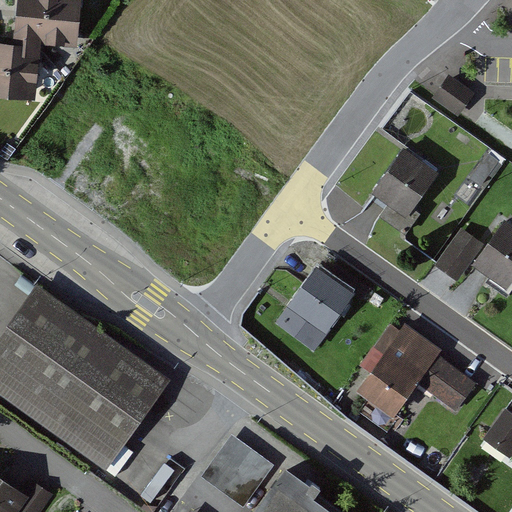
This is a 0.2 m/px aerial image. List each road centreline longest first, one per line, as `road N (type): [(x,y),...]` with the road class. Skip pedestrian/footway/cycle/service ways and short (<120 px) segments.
road 1 (secondary): [(435,511),(193,339)]
road 2 (residential): [(289,206),(511,364)]
road 3 (residential): [(460,0),(387,75),(289,206)]
road 4 (secondary): [(193,339),(0,198)]
road 5 (residential): [(289,206),(193,339)]
